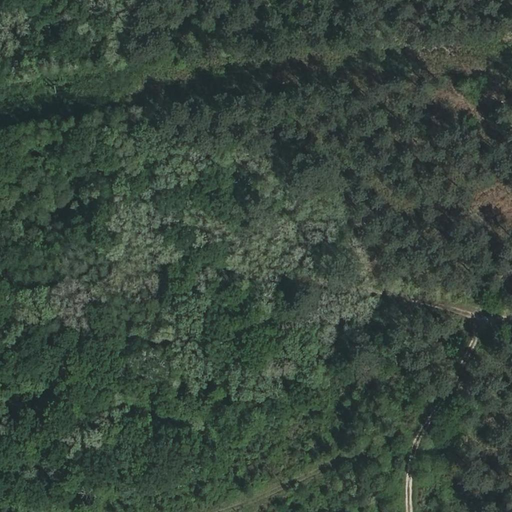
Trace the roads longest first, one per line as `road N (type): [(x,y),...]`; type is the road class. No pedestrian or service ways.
road 1 (track): [(511,315),(155,261),(88,231),(0,158)]
road 2 (track): [(511,50),(0,97)]
